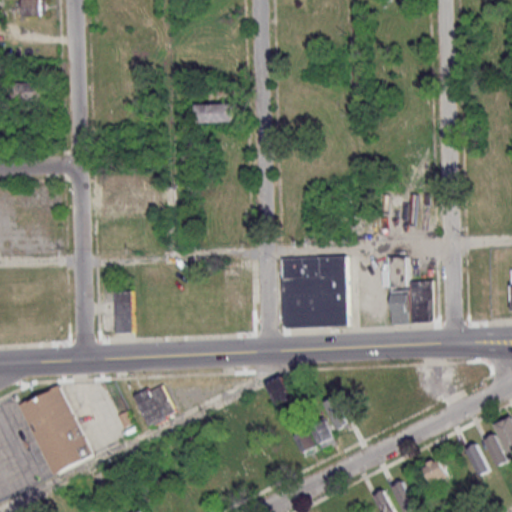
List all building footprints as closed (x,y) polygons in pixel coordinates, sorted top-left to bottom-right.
[(46,0),(23,0),(24,16),(46,16),(46,0)] [(47,102),(47,81),(11,81),(11,102),(47,102)] [(198,122),(234,122),(234,102),(198,102),(198,122)] [(143,189),(106,189),(106,209),(143,209),(143,189)] [(286,257),(350,254),(353,326),(292,328),(288,324),(286,257)] [(391,256),(392,323),(435,322),(434,280),(410,280),(410,255),(391,256)] [(118,290),(135,290),(137,332),(120,333),(118,290)] [(269,384),(280,405),(295,396),(284,376),(269,384)] [(134,395),(148,427),(178,413),(163,381),(134,395)] [(54,474),(94,455),(59,384),(19,403),(54,474)] [(341,430),(354,423),(341,397),(327,403),(341,430)] [(511,455),(511,414),(496,423),(511,455)] [(316,422),(321,446),(336,443),(331,419),(316,422)] [(296,434),(307,455),(321,447),(309,427),(296,434)] [(511,459),(497,433),(486,439),(500,465),(511,459)] [(303,458),(293,435),(275,443),(286,466),(303,458)] [(467,447),(481,476),(492,470),(479,442),(467,447)] [(266,475),(256,453),(238,460),(248,483),(266,475)] [(424,464),(434,484),(452,476),(442,455),(424,464)] [(394,485),(406,511),(417,507),(405,480),(394,485)] [(375,494),(384,511),(398,511),(386,488),(375,494)]
